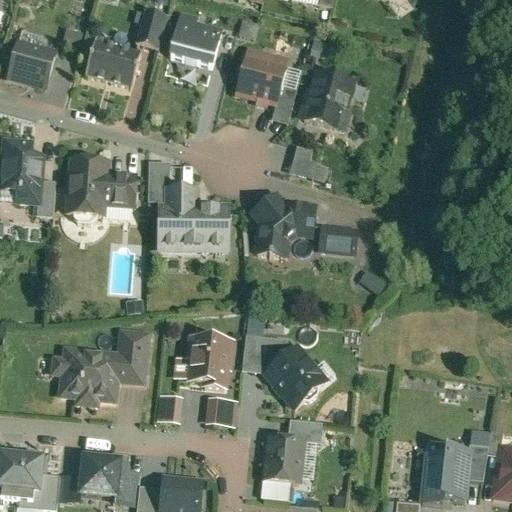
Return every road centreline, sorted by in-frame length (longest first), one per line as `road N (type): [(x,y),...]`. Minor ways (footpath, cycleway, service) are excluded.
road 1 (residential): [(225,511),(232,452),(0,432)]
road 2 (residential): [(0,108),(224,171)]
